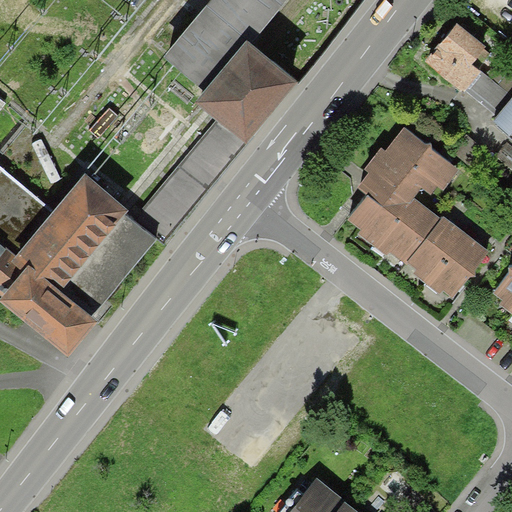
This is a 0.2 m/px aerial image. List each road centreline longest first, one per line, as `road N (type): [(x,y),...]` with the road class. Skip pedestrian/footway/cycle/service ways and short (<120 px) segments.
road 1 (secondary): [(244,197),(0,509)]
road 2 (residential): [(244,197),(511,404)]
road 3 (secondary): [(400,0),(244,197)]
